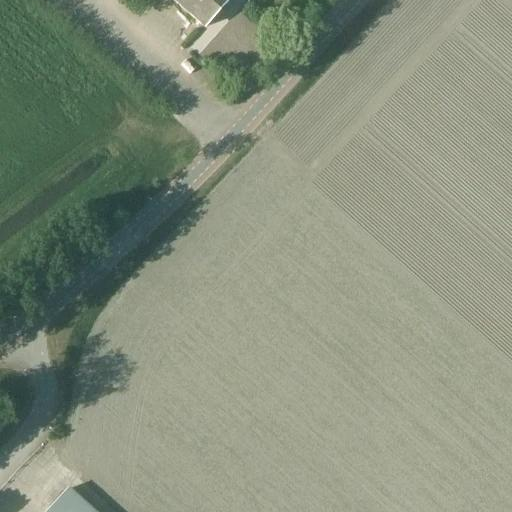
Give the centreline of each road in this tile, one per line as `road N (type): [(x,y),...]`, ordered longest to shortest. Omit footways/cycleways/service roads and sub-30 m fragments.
road 1 (unclassified): [(16,330),(222,152),(356,0)]
road 2 (unclassified): [(0,470),(33,433),(46,393),(16,330)]
